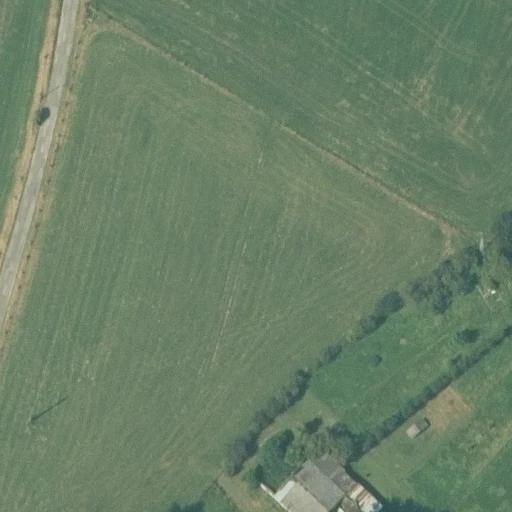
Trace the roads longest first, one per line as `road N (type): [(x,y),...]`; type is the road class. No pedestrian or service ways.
road 1 (unclassified): [(0,295),(51,118),(72,0)]
road 2 (track): [(124,511),(175,468),(195,463),(218,468),(256,511)]
